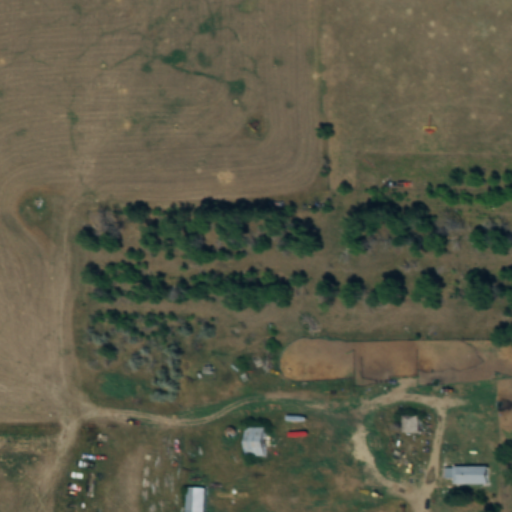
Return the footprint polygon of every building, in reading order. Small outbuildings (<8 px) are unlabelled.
[(398,414),(414,414),(413,432),(398,432),(398,414)] [(244,427),(264,427),(265,456),(240,457),(239,440),(244,427)] [(419,441),(443,442),(440,491),(417,490),(419,441)] [(449,465),(485,466),(485,485),(449,484),(448,478),(449,467),(449,465)] [(441,466),(449,467),(448,478),(440,478),(441,466)] [(181,511),(182,487),(202,488),(201,511),(181,511)]
